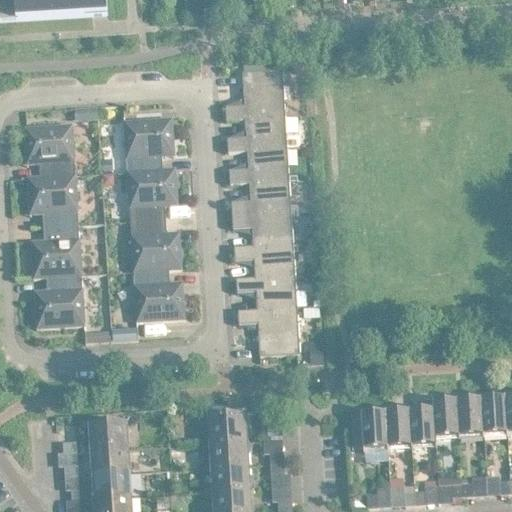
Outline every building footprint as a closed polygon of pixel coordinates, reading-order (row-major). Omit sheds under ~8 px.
[(0,0),(0,19),(113,12),(112,0),(0,0)] [(205,0),(194,0),(194,13),(208,13),(208,0),(205,0)] [(232,120),(251,119),(251,118),(291,116),(288,69),(248,71),(250,105),(231,106),(232,120)] [(103,105),(92,106),(93,119),(104,118),(103,105)] [(234,152),(253,151),(253,150),(293,147),(292,131),(304,130),(303,115),(291,116),(251,118),(251,119),(252,136),(233,138),(234,152)] [(130,121),(133,171),(168,169),(168,168),(167,145),(179,144),(178,118),(130,121)] [(44,153),(45,176),(46,177),(81,174),(78,124),(30,127),(32,154),(44,153)] [(236,184),(255,182),(295,179),(293,147),(253,150),(253,151),(254,168),(235,169),(236,184)] [(118,157),(107,158),(108,170),(119,169),(118,157)] [(133,171),(136,221),(171,219),(170,195),(182,195),(181,168),(168,168),(168,169),(133,171)] [(119,173),(108,173),(108,185),(119,185),(119,173)] [(47,203),(49,227),(84,224),(81,174),(46,177),(45,176),(33,177),(35,204),(47,203)] [(237,201),(237,215),(297,211),(295,179),(255,182),(256,200),(237,201)] [(257,227),(259,245),(259,246),(299,243),(297,211),(237,215),(238,228),(257,227)] [(136,221),(139,271),(174,269),(187,269),(185,242),(173,243),(171,219),(136,221)] [(39,278),(52,277),(52,276),(87,274),(84,224),(49,227),(50,250),(38,251),(39,278)] [(259,259),(261,277),(261,278),(301,275),(299,243),(259,246),(259,245),(239,246),(240,260),(259,259)] [(174,269),(139,271),(142,322),(190,319),(188,292),(176,292),(174,269)] [(52,276),(52,277),(53,300),(41,301),(42,328),(90,325),(87,274),(52,276)] [(261,291),(262,309),(263,309),(303,307),(301,275),(261,278),(261,277),(241,278),(242,292),(261,291)] [(263,309),(262,309),(243,310),(244,324),(263,323),(265,356),(305,354),(303,307),(263,309)] [(126,328),(117,328),(117,329),(117,340),(127,340),(126,328)] [(117,329),(108,330),(108,341),(117,340),(117,329)] [(327,341),(316,341),(316,362),(328,362),(327,341)] [(487,398),(486,398),(489,436),(489,435),(511,433),(511,435),(511,434),(511,424),(510,397),(510,398),(487,400),(487,398)] [(463,400),(462,400),(465,438),(465,437),(465,436),(488,435),(488,436),(489,436),(486,398),(486,400),(463,401),(463,400)] [(438,401),(438,410),(439,410),(441,438),(464,436),(464,438),(465,438),(462,400),(462,401),(439,403),(439,401),(438,401)] [(215,443),(253,441),(253,440),(251,440),(250,418),(251,418),(251,416),(235,417),(234,406),(214,407),(215,419),(213,419),(213,420),(215,420),(216,443),(215,443)] [(392,411),(391,411),(393,449),(394,449),(394,448),(417,446),(417,448),(415,410),(414,410),(414,411),(392,413),(392,411)] [(415,410),(417,448),(418,448),(418,446),(440,445),(441,446),(442,446),(441,438),(439,410),(438,410),(416,411),(415,410)] [(393,449),(391,411),(390,412),(390,413),(368,414),(368,413),(366,413),(366,414),(356,415),(356,414),(354,414),(356,447),(358,447),(358,446),(368,445),(369,451),(370,451),(370,449),(393,448),(393,449)] [(96,450),(134,448),(132,448),(131,425),(132,425),(132,424),(120,424),(119,412),(93,414),(93,426),(95,426),(95,427),(96,427),(97,450),(96,450)] [(267,416),(268,426),(282,426),(281,415),(267,416)] [(68,442),(69,452),(82,451),(82,441),(68,442)] [(216,467),(254,465),(254,464),(253,464),(251,442),(253,442),(253,441),(215,443),(215,444),(216,444),(218,467),(216,467)] [(97,474),(135,472),(135,471),(134,472),(132,449),(134,449),(134,448),(96,450),(96,451),(97,451),(99,474),(97,474)] [(275,453),(276,464),(289,463),(289,453),(275,453)] [(289,463),(276,464),(276,474),(290,473),(289,463)] [(69,466),(70,476),(84,475),(83,465),(69,466)] [(218,491),(255,489),(255,488),(254,488),(253,466),(254,466),(254,465),(216,467),(216,468),(218,468),(219,491),(218,491)] [(99,498),(137,496),(137,495),(135,496),(134,473),(135,473),(135,472),(97,474),(98,475),(99,475),(100,498),(99,498)] [(469,497),(468,483),(457,484),(458,498),(469,497)] [(430,491),(420,492),(421,505),(444,504),(443,485),(430,486),(430,491)] [(76,489),(77,500),(91,499),(90,488),(76,489)] [(255,511),(254,490),(255,490),(255,489),(218,491),(218,492),(219,492),(220,511),(255,511)] [(421,505),(420,492),(410,492),(411,506),(421,505)] [(372,495),(373,508),(384,508),(383,494),(372,495)] [(137,496),(99,498),(99,499),(100,499),(101,511),(136,511),(135,497),(137,497),(137,496)] [(283,501),(284,511),(298,510),(297,500),(283,501)]
